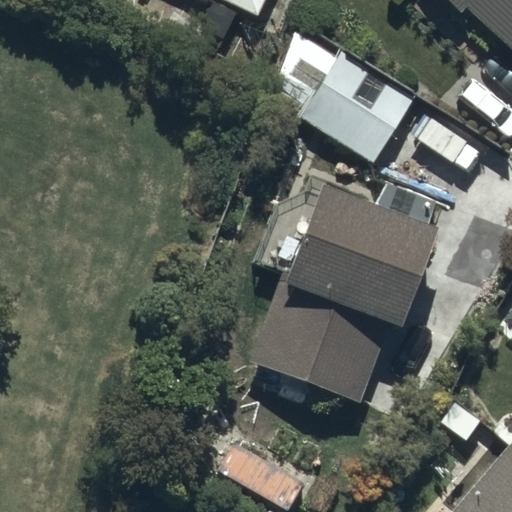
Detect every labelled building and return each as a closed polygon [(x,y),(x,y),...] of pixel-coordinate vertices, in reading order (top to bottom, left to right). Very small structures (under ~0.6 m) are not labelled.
[(214,0),(262,21),(271,0),(214,0)] [(511,0),(439,0),(457,17),(463,11),(511,58),(511,0)] [(340,55),(337,59),(295,31),(274,87),(289,98),(309,111),(303,119),(372,165),(413,104),(340,55)] [(377,216),(320,196),(288,284),(284,282),(253,368),(360,407),(387,333),(402,339),(439,236),(426,232),(435,207),(386,189),(377,216)] [(511,511),(511,449),(458,511),(511,511)]
